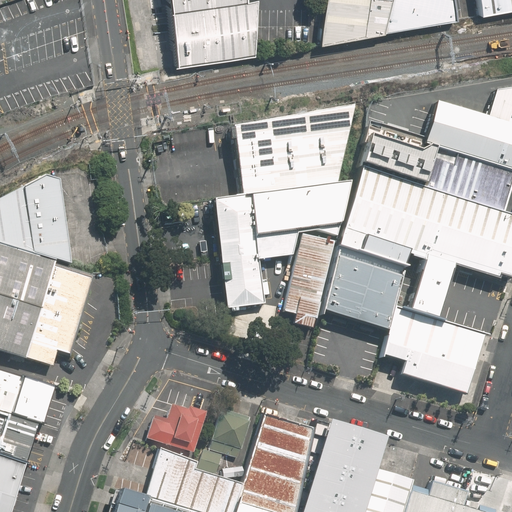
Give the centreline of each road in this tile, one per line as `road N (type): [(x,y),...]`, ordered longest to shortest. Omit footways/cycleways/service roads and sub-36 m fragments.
road 1 (residential): [(481,444),(145,345)]
road 2 (residential): [(106,0),(148,310),(145,345)]
road 3 (residential): [(145,345),(104,418),(69,511)]
